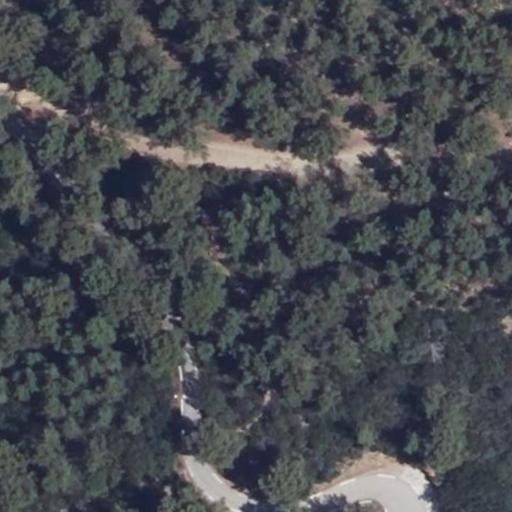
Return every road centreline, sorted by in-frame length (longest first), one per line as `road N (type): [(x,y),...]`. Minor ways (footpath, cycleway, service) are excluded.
road 1 (unclassified): [(288,511),(216,486),(197,458),(191,369),(151,279),(0,114)]
road 2 (track): [(511,152),(355,162),(241,154),(123,136),(0,92)]
road 3 (unclassified): [(414,511),(396,489),(303,511)]
